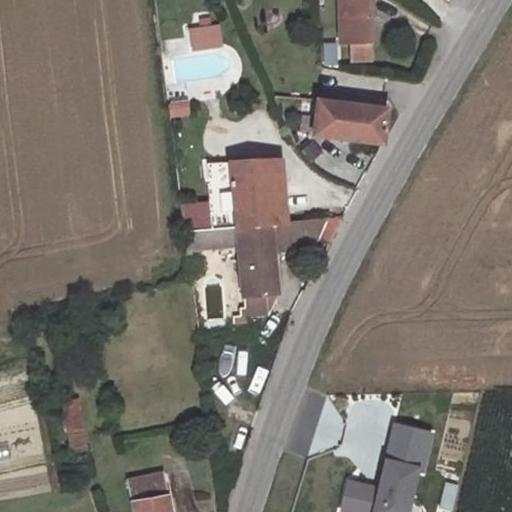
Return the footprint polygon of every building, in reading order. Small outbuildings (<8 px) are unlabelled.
[(371,9),(337,10),(340,67),(372,66),(371,9)] [(188,27),(189,50),(220,49),(219,25),(188,27)] [(313,139),(379,144),(383,139),(386,110),(315,104),(315,114),(309,114),(307,133),(314,133),(313,139)] [(165,113),(166,123),(186,121),(184,111),(165,113)] [(205,237),(280,230),(275,164),(201,171),(204,213),(205,237)] [(180,215),(184,239),(205,237),(204,213),(180,215)] [(315,227),(280,230),(205,237),(184,239),(181,240),(184,262),(236,259),(238,298),(273,298),(271,255),(312,251),(315,227)] [(273,298),(238,298),(239,318),(262,317),(273,298)] [(235,382),(222,387),(233,420),(246,416),(235,382)] [(78,398),(59,402),(68,455),(87,452),(78,398)] [(390,425),(374,488),(345,481),(337,510),(345,511),(403,511),(424,433),(390,425)] [(167,511),(162,481),(128,485),(132,511),(167,511)]
